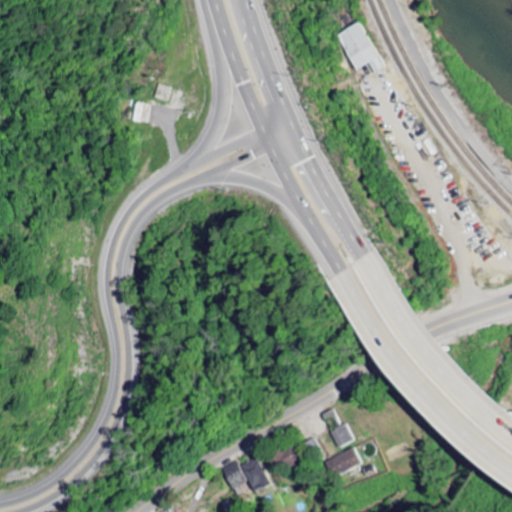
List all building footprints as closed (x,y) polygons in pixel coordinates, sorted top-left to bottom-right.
[(356,73),(365,69),(369,78),(384,71),(364,24),(339,35),(356,73)] [(328,415),(338,409),(347,426),(351,424),(359,439),(345,447),(328,415)] [(320,437),(329,453),(319,458),(311,442),(320,437)] [(271,447),(286,439),(292,448),(300,444),(309,460),(285,473),(271,447)] [(332,462),(360,447),(368,463),(352,472),(351,470),(339,476),(332,462)] [(263,461),(276,485),(261,494),(245,465),(259,457),(261,461),(263,461)] [(226,468),(240,460),(251,480),(237,488),(226,468)] [(370,467),(379,464),(382,471),(373,475),(370,467)]
